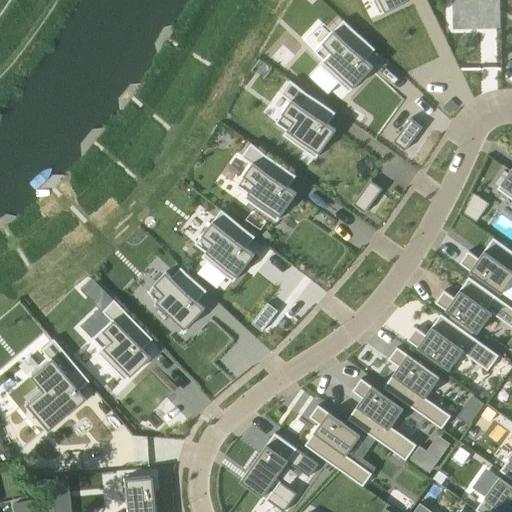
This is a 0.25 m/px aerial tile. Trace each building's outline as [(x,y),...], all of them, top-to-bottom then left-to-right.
[(373,0),(375,2),(378,0),(380,0),(385,10),(379,13),(380,14),(409,0),(373,0)] [(344,19),(315,51),(325,60),(329,64),(325,68),(340,82),(344,78),(353,86),(349,90),(350,92),(374,66),(366,59),(360,53),(370,43),(344,19)] [(291,100),(276,122),(287,130),(292,133),(289,138),(305,150),(309,145),(319,152),(315,157),(316,158),(336,129),(328,123),(321,119),(329,107),(291,80),(281,93),(291,100)] [(411,118),(394,142),(405,150),(421,129),(410,122),(412,119),(411,118)] [(252,163),(237,185),(248,193),(253,196),(249,201),(266,213),(270,208),(279,215),(276,220),(277,221),(297,192),(289,186),(282,181),(290,170),(251,143),(242,156),(252,163)] [(511,168),(511,169),(498,188),(511,198),(511,168)] [(422,203),(431,187),(412,175),(402,192),(422,203)] [(371,180),(353,204),(365,213),(381,191),(370,184),(372,181),(371,180)] [(222,209),(196,243),(206,251),(211,255),(207,260),(223,272),(227,267),(237,275),(233,280),(234,281),(255,253),(247,247),(241,242),(249,231),(222,209)] [(469,251),(460,263),(502,293),(511,279),(511,250),(494,237),(479,258),(469,251)] [(166,271),(147,292),(184,328),(180,332),(181,333),(205,308),(197,300),(192,295),(201,285),(182,266),(172,277),(166,271)] [(444,290),(436,302),(478,333),(492,312),(511,326),(511,307),(469,277),(455,298),(444,290)] [(114,317),(92,337),(130,376),(151,356),(139,342),(149,333),(130,313),(120,322),(114,317)] [(416,327),(408,339),(450,369),(463,352),(488,370),(499,355),(441,314),(427,334),(416,327)] [(40,389),(23,403),(46,430),(84,397),(77,390),(72,383),(83,374),(53,339),(40,349),(48,358),(28,375),(28,376),(40,389)] [(400,366),(384,387),(442,428),(451,415),(448,413),(425,397),(438,379),(440,377),(397,347),(389,359),(400,366)] [(363,397),(349,418),(406,459),(417,444),(391,426),(404,408),(362,378),(353,390),(363,397)] [(320,424),(306,445),(340,469),(363,486),(372,473),(347,455),(361,435),(319,404),(310,417),(320,424)] [(247,472),(241,481),(248,486),(268,500),(281,481),(276,478),(297,448),(275,433),(247,472)] [(511,454),(501,470),(511,477),(511,454)] [(476,509),(479,511),(511,511),(511,485),(500,476),(476,509)] [(131,511),(159,511),(158,479),(130,480),(131,511)]
